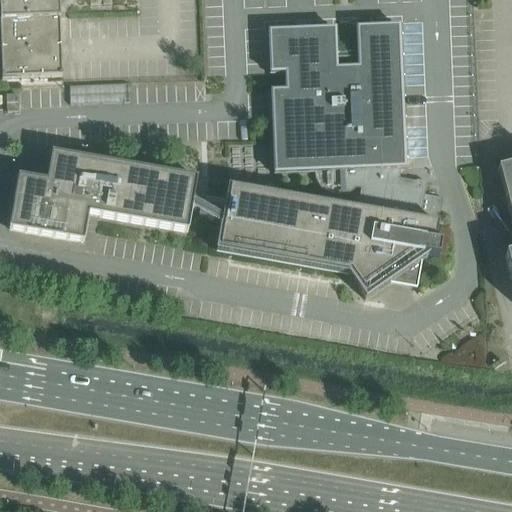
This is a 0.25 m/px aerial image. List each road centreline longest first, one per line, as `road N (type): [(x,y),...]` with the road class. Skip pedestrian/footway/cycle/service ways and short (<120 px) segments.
road 1 (primary): [(511,465),(0,381)]
road 2 (primary): [(0,452),(374,511)]
